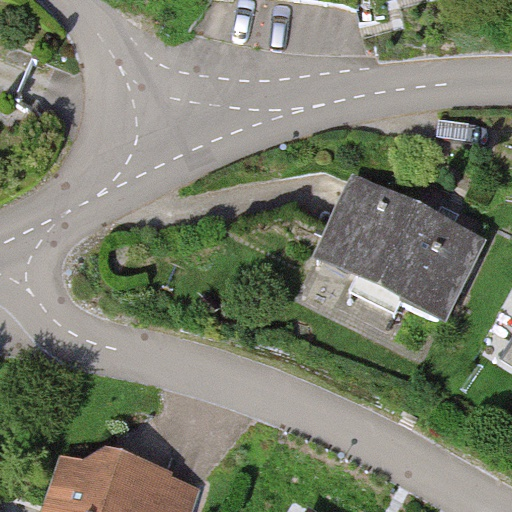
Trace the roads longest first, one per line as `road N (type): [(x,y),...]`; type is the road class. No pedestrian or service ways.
road 1 (residential): [(0,311),(81,347),(277,399),(491,511)]
road 2 (residential): [(165,140),(376,102),(511,94)]
road 3 (residential): [(0,273),(96,214),(165,140)]
road 4 (residential): [(53,0),(101,31),(165,140)]
